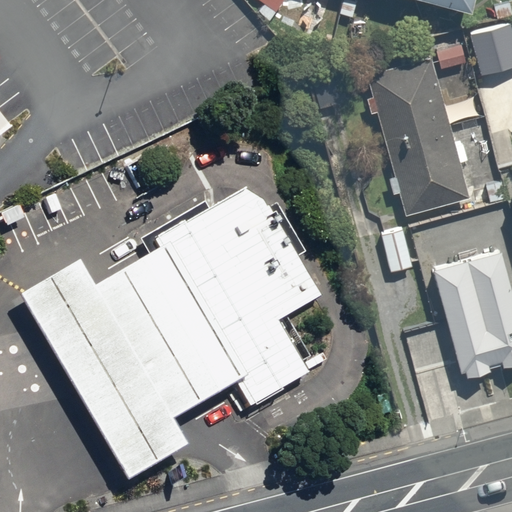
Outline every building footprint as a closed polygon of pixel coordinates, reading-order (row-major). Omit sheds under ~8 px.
[(474,0),(416,0),(472,13),(474,0)] [(490,31),(469,34),(473,63),(494,60),(490,31)] [(373,115),(379,113),(386,139),(402,135),(405,147),(389,151),(394,172),(388,174),(394,196),(400,194),(404,211),(467,195),(432,58),(369,74),(374,93),(368,95),(373,115)] [(0,150),(11,142),(0,129),(0,150)] [(154,262),(234,397),(326,343),(246,208),(154,262)] [(405,225),(381,230),(388,268),(412,263),(405,225)] [(458,260),(433,266),(462,371),(470,369),(472,375),(492,370),(490,362),(501,359),(503,365),(511,362),(511,284),(502,249),(482,254),(480,243),(455,250),(458,260)] [(11,311),(121,497),(178,463),(164,439),(234,397),(154,262),(86,303),(70,276),(11,311)]
